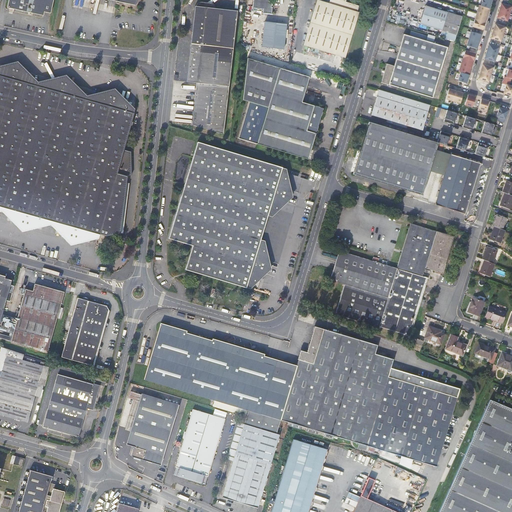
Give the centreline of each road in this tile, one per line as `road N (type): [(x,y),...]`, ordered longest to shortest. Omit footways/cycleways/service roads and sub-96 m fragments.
road 1 (unknown): [(306,318),(378,340),(461,384),(467,409),(422,511)]
road 2 (unclassified): [(150,299),(262,324),(282,319),(329,185)]
road 3 (unknown): [(306,318),(295,347),(278,350),(162,317),(149,331),(136,376)]
road 4 (secondary): [(164,59),(139,279)]
road 5 (unclassified): [(329,185),(384,0)]
road 6 (unknown): [(116,387),(52,373),(39,430),(76,440),(89,415)]
road 7 (unclassified): [(164,59),(0,33)]
road 8 (unclassified): [(477,230),(329,185)]
road 9 (secondary): [(137,306),(99,454)]
road 10 (residential): [(477,230),(452,314),(511,341)]
road 11 (residential): [(498,0),(470,89),(511,104)]
road 12 (unclassified): [(0,253),(124,288)]
road 13 (unknown): [(279,279),(305,186),(329,185)]
road 14 (residential): [(511,115),(477,230)]
